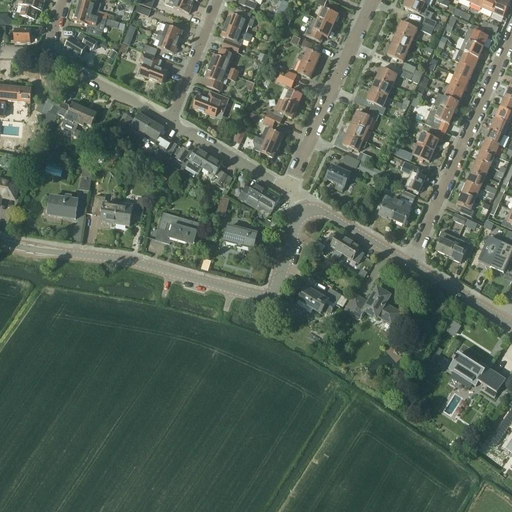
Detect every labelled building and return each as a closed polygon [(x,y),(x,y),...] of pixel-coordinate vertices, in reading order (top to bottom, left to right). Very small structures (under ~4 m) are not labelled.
[(43,2),(36,0),(20,0),(18,6),(22,7),(20,17),(35,21),(38,12),(40,12),(43,2)] [(94,4),(95,0),(83,0),(83,2),(80,1),(76,12),(106,21),(110,22),(112,22),(113,17),(107,16),(99,13),(101,5),(94,4)] [(153,0),(138,0),(137,5),(150,10),(154,0),(153,0)] [(166,0),(166,1),(174,4),(172,9),(188,15),(193,4),(183,0),(166,0)] [(239,0),(238,4),(254,10),(256,4),(260,5),(262,0),(239,0)] [(317,0),(315,4),(324,8),(327,1),(325,0),(317,0)] [(425,18),(422,25),(433,30),(436,24),(430,21),(433,14),(426,11),(428,6),(425,5),(414,0),(406,0),(403,8),(425,18)] [(484,0),(471,0),(470,4),(481,9),(484,0)] [(497,0),(484,0),(481,9),(492,14),(497,0)] [(510,3),(504,0),(497,0),(492,14),(503,19),(510,3)] [(138,7),(135,13),(147,18),(150,12),(138,7)] [(332,27),(335,21),(337,22),(339,17),(337,16),(338,16),(323,9),(317,21),(332,27)] [(245,34),(248,28),(251,29),(254,22),(255,18),(250,16),(251,16),(236,10),(233,17),(230,15),(225,26),(241,32),(245,34)] [(110,22),(106,21),(76,12),(73,22),(90,27),(89,29),(102,33),(104,26),(105,24),(109,26),(110,22)] [(317,21),(317,22),(313,20),(308,30),(307,29),(304,36),(320,43),(323,37),(327,39),(332,27),(317,21)] [(412,41),(415,43),(418,37),(415,36),(417,30),(401,23),(396,33),(412,41)] [(496,34),(498,29),(487,24),(485,29),(496,34)] [(433,30),(422,25),(419,31),(430,36),(433,30)] [(253,37),(245,34),(241,32),(225,26),(221,37),(236,43),(238,39),(251,44),(253,37)] [(437,26),(434,31),(441,34),(443,28),(437,26)] [(182,33),(166,27),(163,33),(159,31),(158,34),(157,36),(177,44),(182,33)] [(488,38),(480,34),(482,30),(476,28),(474,32),(469,30),(464,40),(483,48),(488,38)] [(30,43),(32,42),(32,37),(30,37),(30,31),(14,31),(14,32),(8,32),(8,39),(14,39),(14,44),(30,44),(30,43)] [(407,52),(412,41),(396,33),(391,45),(407,52)] [(96,44),(80,34),(75,41),(71,38),(63,50),(79,59),(86,48),(91,52),(96,44)] [(157,36),(156,38),(155,41),(159,42),(157,49),(173,55),(177,44),(157,36)] [(126,37),(123,44),(129,47),(131,39),(126,37)] [(483,48),(464,40),(460,51),(478,60),(483,48)] [(222,48),(236,54),(239,47),(224,41),(222,48)] [(303,41),(301,47),(308,50),(311,45),(303,41)] [(138,44),(136,50),(154,57),(156,51),(138,44)] [(397,60),(403,63),(407,52),(391,45),(387,56),(393,59),(392,61),(396,63),(397,60)] [(122,46),(119,52),(125,54),(127,48),(122,46)] [(229,63),(231,63),(234,56),(220,50),(217,58),(214,56),(209,67),(225,73),(236,78),(238,73),(227,69),(229,63)] [(111,51),(107,58),(112,61),(116,54),(111,51)] [(320,57),(307,51),(304,57),(299,55),(297,60),(315,68),(320,57)] [(455,63),(459,64),(473,71),(478,60),(460,51),(455,63)] [(156,69),(159,61),(142,54),(139,62),(144,64),(139,76),(161,85),(166,73),(156,69)] [(260,55),(257,62),(263,65),(266,57),(260,55)] [(315,68),(297,60),(296,60),(302,63),(297,73),(309,79),(315,68)] [(404,64),(401,70),(413,75),(420,79),(422,74),(415,71),(416,69),(404,64)] [(473,71),(459,64),(454,75),(468,82),(473,71)] [(225,73),(209,67),(205,78),(208,80),(205,87),(219,93),(222,85),(220,84),(223,78),(234,83),(236,78),(225,73)] [(376,79),(392,87),(397,76),(392,73),(393,71),(389,69),(388,72),(381,69),(376,79)] [(401,70),(398,77),(410,82),(417,85),(420,79),(413,75),(401,70)] [(296,77),(287,73),(281,85),(291,89),(296,77)] [(468,82),(454,75),(449,86),(463,92),(468,82)] [(371,91),(387,98),(392,87),(376,79),(371,91)] [(426,89),(429,81),(424,79),(420,86),(426,89)] [(463,92),(449,86),(446,93),(444,92),(442,96),(458,104),(463,92)] [(31,91),(0,88),(0,118),(3,119),(4,105),(7,105),(8,105),(9,104),(9,103),(30,105),(31,91)] [(302,96),(289,91),(284,102),(296,108),(302,96)] [(371,91),(366,101),(372,104),(371,106),(372,107),(371,108),(371,109),(370,112),(382,117),(383,114),(384,113),(385,110),(384,109),(382,108),(383,105),(384,105),(387,98),(371,91)] [(225,108),(228,100),(211,94),(208,101),(198,97),(193,110),(209,116),(215,118),(219,106),(225,108)] [(442,96),(440,96),(438,100),(442,102),(440,108),(453,114),(458,104),(442,96)] [(511,101),(504,98),(499,109),(511,114),(511,101)] [(279,100),(274,111),(279,113),(291,119),(296,108),(284,102),(279,100)] [(61,108),(57,116),(66,120),(65,124),(64,126),(65,127),(66,129),(68,130),(70,130),(71,130),(69,136),(73,137),(75,131),(78,125),(84,110),(72,105),(71,108),(62,105),(61,108)] [(440,108),(435,106),(432,112),(430,111),(424,124),(431,127),(430,128),(444,134),(453,114),(440,108)] [(511,115),(511,114),(499,109),(495,119),(508,125),(511,115)] [(97,116),(84,110),(78,125),(78,126),(83,128),(85,125),(91,128),(97,116)] [(351,124),(367,131),(372,120),(375,122),(378,117),(364,111),(362,115),(356,113),(351,124)] [(280,125),(283,119),(268,112),(265,118),(275,123),(280,125)] [(151,123),(139,115),(135,121),(124,114),(117,125),(124,130),(127,124),(144,135),(151,123)] [(413,120),(405,117),(402,124),(410,127),(413,120)] [(275,123),(265,118),(262,125),(272,129),(275,123)] [(508,125),(495,119),(490,130),(503,136),(508,125)] [(171,142),(160,136),(164,130),(151,123),(144,135),(142,138),(158,148),(157,149),(164,153),(171,142)] [(393,123),(391,129),(397,131),(399,126),(393,123)] [(346,135),(363,142),(367,131),(351,124),(350,128),(348,127),(347,131),(348,131),(346,135)] [(282,136),(270,130),(270,131),(265,128),(260,139),(258,138),(258,139),(277,147),(282,136)] [(444,134),(430,128),(427,136),(422,134),(417,145),(433,152),(438,142),(440,143),(444,134)] [(503,136),(490,130),(485,141),(498,147),(503,136)] [(94,131),(89,142),(93,144),(98,133),(94,131)] [(234,142),(240,145),(245,134),(239,131),(234,142)] [(386,140),(392,142),(396,135),(389,132),(386,140)] [(229,143),(232,136),(225,133),(222,140),(229,143)] [(348,149),(347,151),(351,153),(352,150),(358,153),(363,142),(346,135),(342,146),(348,149)] [(258,139),(255,137),(253,143),(262,147),(260,153),(272,159),(277,147),(258,139)] [(498,147),(485,141),(480,152),(493,158),(498,147)] [(433,152),(417,145),(412,156),(428,163),(433,152)] [(409,155),(392,147),(390,154),(406,161),(409,155)] [(209,158),(196,150),(193,156),(187,153),(188,151),(182,148),(175,159),(181,163),(184,158),(202,169),(209,158)] [(493,158),(480,152),(476,162),(489,168),(493,158)] [(360,154),(357,160),(368,165),(371,158),(360,154)] [(165,156),(161,162),(165,165),(169,158),(165,156)] [(374,169),(345,156),(342,164),(345,165),(342,172),(331,167),(326,180),(337,185),(334,190),(341,193),(343,188),(344,188),(350,175),(349,175),(352,169),(355,171),(356,170),(371,177),(374,169)] [(226,176),(221,172),(220,174),(217,172),(221,165),(209,158),(202,169),(217,178),(214,183),(220,186),(226,176)] [(418,194),(425,179),(419,176),(421,172),(401,162),(399,167),(402,168),(400,171),(412,177),(410,181),(404,179),(401,186),(406,189),(418,194)] [(489,168),(476,162),(471,173),(484,179),(489,168)] [(484,179),(471,173),(466,184),(479,190),(484,179)] [(81,179),(80,191),(89,192),(90,180),(81,179)] [(0,200),(1,196),(15,199),(18,185),(0,180),(0,200)] [(508,184),(504,182),(500,193),(503,195),(508,184)] [(266,192),(254,184),(250,190),(246,187),(238,199),(256,210),(266,192)] [(479,190),(466,184),(461,194),(474,200),(479,190)] [(489,194),(494,196),(496,191),(486,187),(484,192),(489,194)] [(256,210),(259,212),(262,211),(269,215),(279,199),(266,192),(256,210)] [(415,197),(403,192),(401,199),(412,203),(415,197)] [(503,195),(500,193),(495,204),(498,206),(503,195)] [(474,200),(461,194),(457,205),(461,207),(458,213),(470,218),(472,212),(470,211),(474,200)] [(388,198),(381,195),(376,206),(382,209),(378,217),(386,220),(387,219),(391,221),(399,203),(393,200),(391,205),(386,203),(388,198)] [(118,206),(104,204),(105,198),(95,197),(92,215),(102,217),(101,223),(115,225),(118,206)] [(78,202),(71,201),(71,199),(66,198),(66,200),(51,198),(48,216),(75,220),(78,202)] [(145,200),(138,199),(137,206),(126,204),(126,208),(118,206),(115,225),(129,228),(132,213),(142,215),(145,200)] [(410,208),(399,203),(391,221),(404,226),(409,214),(407,214),(410,208)] [(498,206),(495,204),(489,217),(493,218),(498,206)] [(511,211),(506,222),(502,220),(500,226),(511,231),(511,211)] [(193,247),(199,226),(163,215),(155,242),(169,246),(171,240),(193,247)] [(451,221),(462,226),(465,220),(454,215),(451,221)] [(257,235),(228,228),(224,243),(253,250),(257,235)] [(457,240),(441,232),(436,243),(439,244),(436,252),(449,258),(457,240)] [(336,237),(331,234),(325,244),(335,251),(329,260),(334,262),(346,243),(348,244),(349,242),(338,235),(336,237)] [(473,247),(457,240),(449,258),(453,259),(452,261),(460,265),(461,261),(466,263),(468,258),(473,247)] [(500,246),(488,240),(479,260),(491,265),(500,246)] [(360,248),(349,242),(348,244),(346,243),(334,262),(338,265),(340,262),(339,261),(342,255),(357,264),(363,255),(358,251),(360,248)] [(511,253),(511,250),(500,246),(491,265),(504,271),(511,253)] [(341,296),(329,289),(324,299),(306,288),(298,301),(320,315),(323,310),(330,314),(332,312),(332,313),(333,311),(333,310),(335,306),(341,296)] [(389,297),(377,290),(368,304),(354,295),(347,306),(354,311),(350,317),(357,321),(358,321),(360,320),(361,320),(365,312),(372,317),(375,311),(386,318),(384,321),(391,325),(398,314),(384,305),(389,297)] [(435,363),(443,351),(438,348),(430,360),(435,363)] [(458,355),(456,358),(455,359),(454,358),(452,361),(453,362),(448,370),(458,376),(461,373),(468,378),(466,381),(475,387),(478,383),(482,385),(479,390),(494,399),(506,381),(481,365),(479,368),(461,357),(458,355)] [(511,409),(489,442),(495,447),(511,423),(511,409)]
